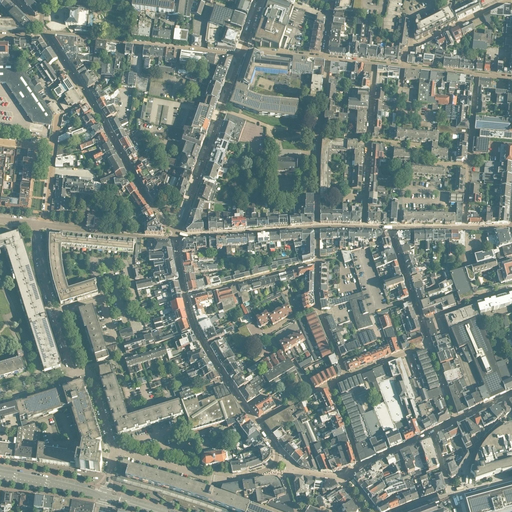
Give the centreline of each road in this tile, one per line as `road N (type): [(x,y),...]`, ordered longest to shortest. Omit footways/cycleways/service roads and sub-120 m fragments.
road 1 (unclassified): [(185,297),(195,331),(254,421),(311,391)]
road 2 (residential): [(240,55),(44,32)]
road 3 (residential): [(178,232),(240,55)]
road 4 (residential): [(327,58),(317,227)]
road 5 (residential): [(374,63),(363,227)]
road 6 (unclassified): [(90,101),(156,213),(178,232)]
road 7 (residential): [(463,228),(476,74)]
road 8 (unclassified): [(90,101),(58,116),(45,224)]
road 9 (residential): [(317,227),(176,237)]
road 10 (unclassified): [(185,297),(316,262)]
road 11 (residential): [(511,2),(406,49),(403,67)]
